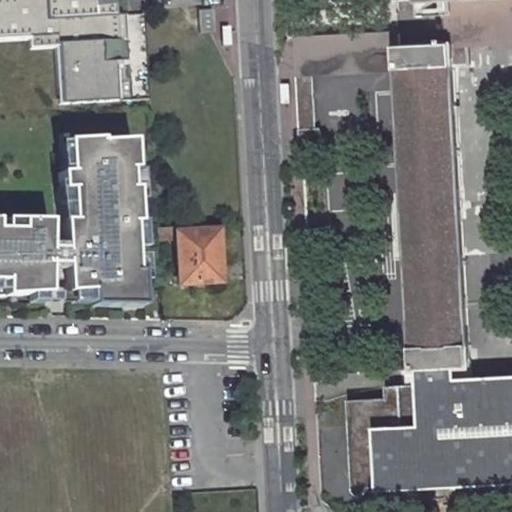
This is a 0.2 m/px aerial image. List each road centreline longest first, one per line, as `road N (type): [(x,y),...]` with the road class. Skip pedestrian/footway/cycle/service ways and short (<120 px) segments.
road 1 (residential): [(273,347),(253,0)]
road 2 (residential): [(273,347),(0,343)]
road 3 (unknown): [(281,474),(215,465),(203,359)]
road 4 (residential): [(283,511),(273,347)]
